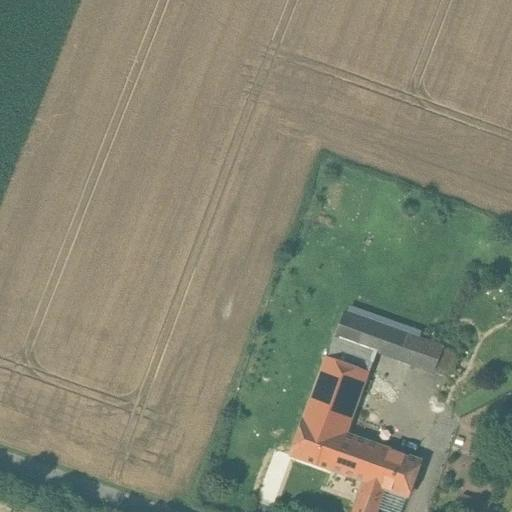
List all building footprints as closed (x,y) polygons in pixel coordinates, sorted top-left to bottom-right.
[(321,317),(283,303),(253,385),(291,399),(321,317)] [(420,339),(344,312),(335,337),(375,351),(410,364),(420,339)] [(375,351),(335,337),(327,358),(367,373),(375,351)] [(456,352),(420,339),(410,364),(447,377),(456,352)] [(390,451),(345,435),(367,373),(327,358),(292,454),(366,481),(378,485),(390,451)] [(421,462),(390,451),(378,485),(385,488),(408,496),(421,462)] [(366,481),(354,511),(375,511),(385,488),(378,485),(366,481)] [(487,511),(490,507),(462,497),(456,511),(487,511)]
